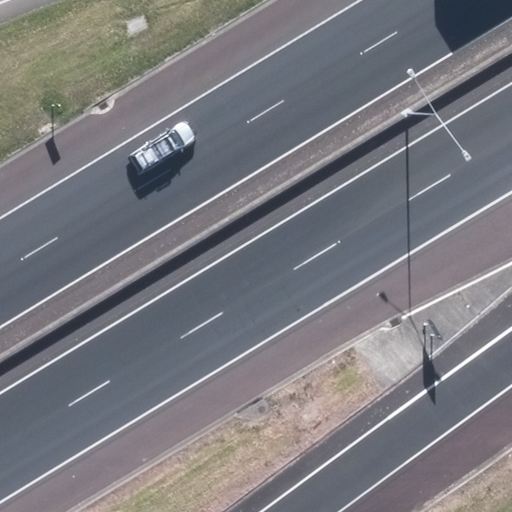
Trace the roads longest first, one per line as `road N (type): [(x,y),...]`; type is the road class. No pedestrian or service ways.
road 1 (motorway): [(511,128),(0,436)]
road 2 (motorway): [(0,245),(404,0)]
road 3 (motorway): [(511,357),(303,511)]
